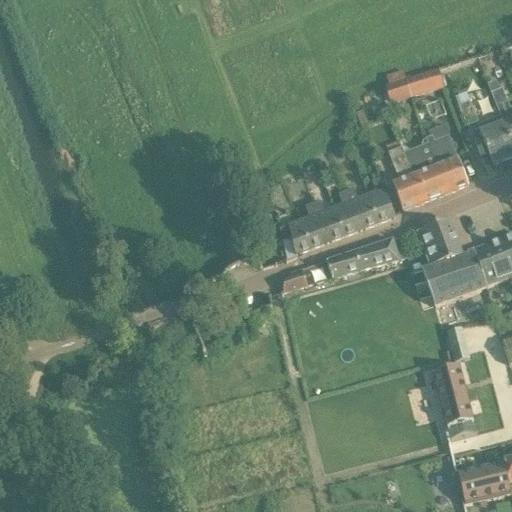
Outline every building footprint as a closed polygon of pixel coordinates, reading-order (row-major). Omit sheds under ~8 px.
[(436,73),(405,83),(411,100),(442,91),(436,73)] [(391,107),(411,100),(405,83),(403,74),(386,79),(389,88),(385,89),(391,107)] [(503,126),(511,149),(511,109),(510,110),(502,90),(490,95),(503,126)] [(466,129),(478,124),(470,103),(458,108),(466,129)] [(511,159),(511,149),(503,126),(480,136),(492,167),(511,159)] [(425,141),(447,196),(468,188),(449,138),(434,144),(432,138),(425,141)] [(402,151),(423,205),(447,196),(425,141),(423,143),(421,147),(422,149),(409,154),(408,152),(404,150),(402,151)] [(423,205),(402,151),(388,156),(400,185),(392,188),(403,213),(423,205)] [(376,194),(367,197),(378,228),(395,221),(380,181),(372,184),(376,194)] [(362,234),(378,228),(367,197),(357,201),(354,191),(347,193),(362,234)] [(346,240),(362,234),(347,193),(338,197),(342,207),(334,210),(346,240)] [(314,206),(329,246),(346,240),(334,210),(324,214),(320,203),(314,206)] [(313,253),(329,246),(314,206),(305,209),(309,219),(301,222),(313,253)] [(313,253),(301,222),(288,228),(288,231),(279,233),(282,245),(292,243),(296,259),(313,253)] [(430,270),(462,257),(449,222),(417,234),(430,270)] [(511,238),(473,253),(486,290),(511,281),(511,238)] [(393,242),(369,250),(375,271),(400,264),(397,255),(404,252),(400,241),(394,243),(393,242)] [(303,273),(305,279),(329,271),(332,282),(375,271),(369,250),(326,264),(326,265),(303,273)] [(486,290),(473,253),(462,257),(430,270),(421,273),(435,309),(486,290)] [(308,290),(305,279),(303,273),(291,277),(286,282),(282,286),(283,296),(308,290)] [(462,331),(447,335),(449,343),(464,339),(462,331)] [(464,339),(449,343),(451,350),(466,346),(464,339)] [(511,340),(501,344),(509,368),(511,366),(511,340)] [(466,346),(451,350),(453,358),(468,354),(466,346)] [(468,354),(453,358),(455,366),(470,361),(469,357),(468,354)] [(459,368),(432,376),(447,431),(474,423),(459,368)] [(504,464),(457,475),(465,506),(511,495),(509,488),(504,464)]
